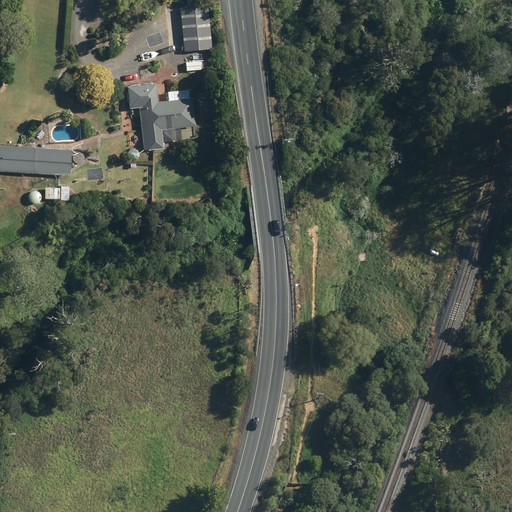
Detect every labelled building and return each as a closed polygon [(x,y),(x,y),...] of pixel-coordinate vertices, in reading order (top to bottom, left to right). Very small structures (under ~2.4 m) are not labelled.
[(208,5),(165,9),(169,49),(183,47),(183,50),(212,48),(208,5)] [(201,60),(185,61),(186,69),(202,68),(201,60)] [(140,106),(144,149),(164,147),(163,141),(178,139),(177,126),(195,124),(193,96),(158,100),(156,82),(128,85),(130,107),(140,106)] [(106,147),(106,149),(106,150),(106,151),(107,153),(107,154),(108,155),(109,156),(110,157),(111,157),(113,157),(114,157),(115,157),(117,157),(118,156),(119,155),(120,154),(121,153),(121,152),(121,151),(121,149),(121,148),(121,147),(120,146),(119,144),(118,144),(117,143),(116,142),(115,142),(113,142),(112,142),(111,143),(109,143),(108,144),(107,145),(107,146),(106,147)] [(0,169),(70,174),(71,148),(0,144),(0,169)] [(126,153),(126,154),(126,156),(126,157),(127,158),(127,159),(128,160),(129,161),(130,162),(131,162),(133,163),(134,163),(135,163),(137,162),(138,162),(139,161),(140,160),(140,159),(141,157),(141,156),(141,155),(141,153),(141,152),(140,151),(139,150),(138,149),(137,148),(136,148),(134,148),(133,148),(132,148),(131,148),(129,149),(128,150),(128,151),(127,152),(126,153)] [(72,156),(72,157),(72,158),(72,160),(72,161),(73,162),(73,163),(74,164),(75,165),(77,165),(78,166),(79,166),(81,166),(82,165),(83,165),(84,164),(85,163),(86,162),(86,161),(87,159),(87,158),(86,157),(86,155),(85,154),(85,153),(84,152),(83,152),(81,151),(80,151),(79,151),(78,151),(76,151),(75,152),(74,153),(73,154),(72,155),(72,156)] [(61,185),(60,199),(69,199),(69,185),(61,185)] [(59,189),(45,189),(45,197),(59,197),(59,189)]
